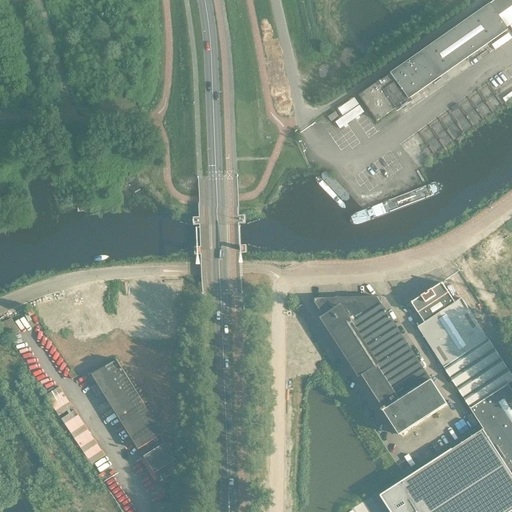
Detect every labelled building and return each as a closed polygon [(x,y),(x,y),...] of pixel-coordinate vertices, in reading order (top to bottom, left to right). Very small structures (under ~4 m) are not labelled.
[(383,81),(379,84),(378,84),(359,97),(377,123),(395,110),(397,112),(411,103),(408,100),(506,32),(497,18),(498,17),(506,29),(511,25),(511,0),(498,0),(390,76),(383,81)] [(332,124),(340,119),(336,113),(328,118),(332,124)] [(511,237),(473,262),(501,307),(511,300),(511,237)] [(442,283),(424,295),(412,303),(425,323),(418,327),(470,408),(508,384),(511,381),(511,375),(462,298),(455,303),(442,283)] [(377,297),(317,299),(316,299),(315,300),(315,301),(315,302),(384,409),(382,410),(383,412),(385,411),(401,435),(447,405),(377,297)] [(9,363),(0,368),(0,392),(7,403),(40,382),(104,483),(168,442),(114,359),(98,369),(76,382),(48,338),(33,348),(35,351),(31,354),(29,351),(14,360),(16,364),(11,366),(9,363)] [(511,390),(508,384),(470,408),(483,429),(511,473),(511,390)] [(511,473),(483,429),(381,494),(392,511),(508,511),(511,510),(511,473)] [(0,511),(47,511),(0,436),(0,511)] [(156,511),(172,511),(173,502),(156,502),(156,511)]
